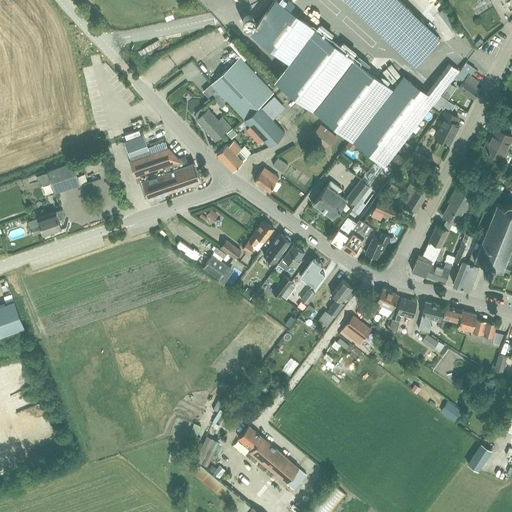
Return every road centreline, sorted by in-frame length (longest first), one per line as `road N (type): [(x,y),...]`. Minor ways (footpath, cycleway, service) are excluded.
road 1 (unclassified): [(391,279),(511,40)]
road 2 (tertiary): [(235,182),(63,0)]
road 3 (tertiary): [(0,267),(235,182)]
road 4 (tertiary): [(391,279),(338,256),(235,182)]
road 5 (tertiary): [(511,315),(391,279)]
